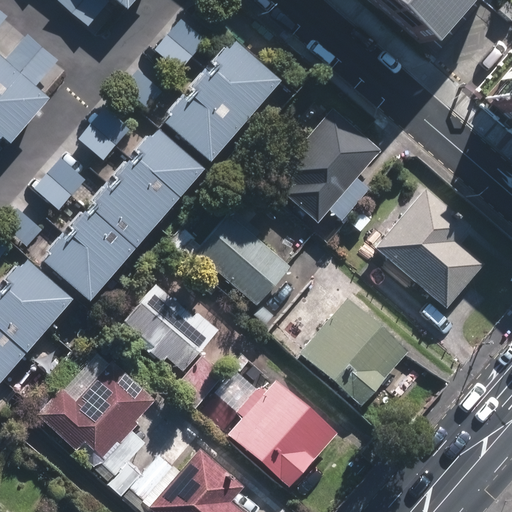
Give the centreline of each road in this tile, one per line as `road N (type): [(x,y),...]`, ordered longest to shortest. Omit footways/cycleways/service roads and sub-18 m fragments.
road 1 (residential): [(287,0),(511,195)]
road 2 (residential): [(0,182),(99,78)]
road 3 (secondary): [(511,404),(419,511)]
road 4 (residential): [(99,78),(0,0)]
